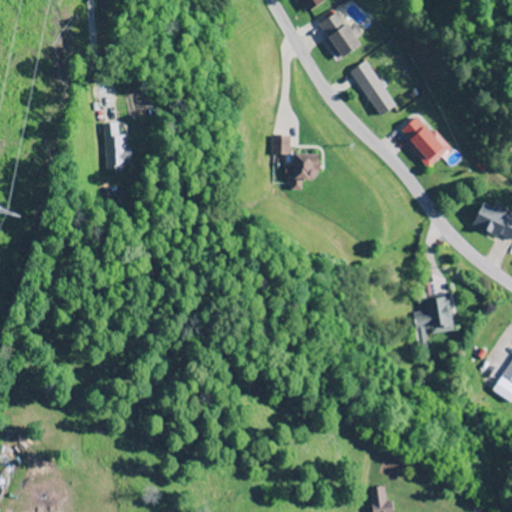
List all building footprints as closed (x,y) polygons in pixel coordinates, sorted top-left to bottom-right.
[(296,0),(304,12),(323,2),(321,0),(296,0)] [(314,30),(339,61),(359,44),(334,14),(314,30)] [(377,118),(394,108),(366,61),(349,71),(377,118)] [(426,169),(449,151),(419,114),(396,132),(426,169)] [(471,226),(511,244),(511,241),(511,219),(480,205),(471,226)] [(413,315),(417,333),(428,330),(430,336),(454,330),(446,295),(424,300),(426,312),(413,315)] [(511,357),(493,392),(510,402),(511,398),(511,357)] [(389,511),(386,486),(366,489),(370,511),(389,511)]
